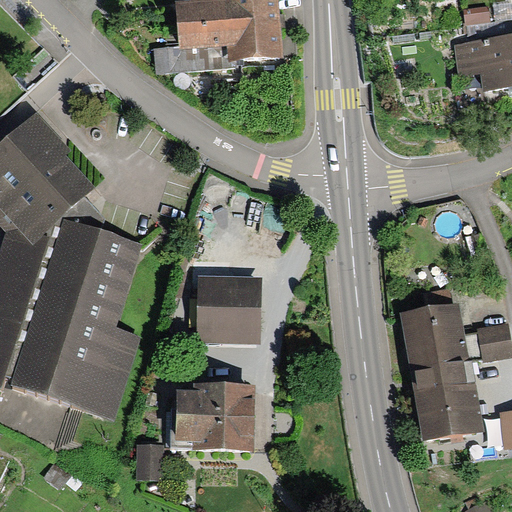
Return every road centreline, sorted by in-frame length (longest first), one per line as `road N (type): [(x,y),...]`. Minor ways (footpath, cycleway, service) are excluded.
road 1 (residential): [(345,175),(252,164),(198,133),(146,101),(43,0)]
road 2 (tertiary): [(346,190),(391,511)]
road 3 (tertiary): [(329,0),(345,175)]
road 4 (residential): [(511,152),(471,170),(346,190)]
